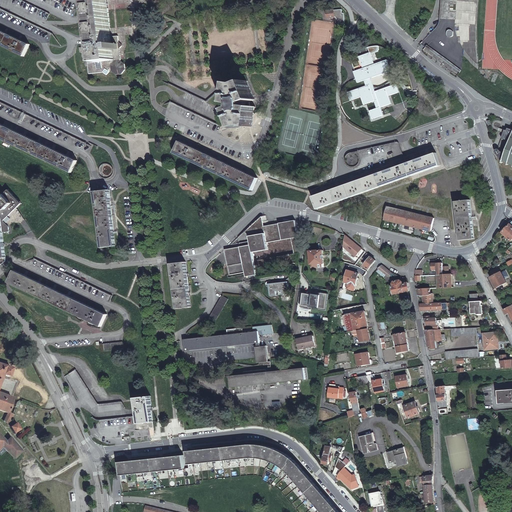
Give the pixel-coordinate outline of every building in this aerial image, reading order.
[(2,0),(47,20),(51,13),(21,0),(2,0)] [(99,61),(114,60),(112,36),(107,0),(91,0),(93,10),(89,10),(91,30),(95,30),(96,43),(99,61)] [(457,0),(441,0),(441,19),(457,20),(457,0)] [(457,0),(457,20),(457,36),(462,46),(470,56),(479,65),(478,42),(477,26),(478,0),(457,0)] [(0,16),(49,41),(53,34),(0,8),(0,16)] [(344,13),(342,13),(338,13),(338,9),(329,11),(330,17),(337,17),(339,20),(340,24),(345,23),(344,13)] [(30,44),(0,29),(0,44),(24,56),(30,44)] [(99,61),(96,43),(86,45),(87,53),(84,56),(87,59),(89,74),(104,73),(107,75),(110,72),(109,70),(112,70),(112,72),(116,75),(121,75),(122,75),(126,70),(126,65),(122,62),(120,48),(123,45),(119,42),(118,35),(112,36),(114,60),(99,61)] [(373,46),(368,47),(370,52),(359,56),(363,68),(353,71),(357,82),(364,80),(366,86),(348,92),(351,100),(361,97),(364,104),(374,101),(377,108),(369,111),(372,119),(383,115),(380,107),(391,103),(389,96),(399,92),(396,84),(375,91),(371,78),(391,71),(387,60),(375,64),(371,52),(379,49),(379,46),(373,46)] [(425,49),(445,62),(446,60),(427,47),(425,49)] [(445,62),(461,73),(460,69),(446,60),(445,62)] [(254,100),(247,81),(239,83),(232,82),(229,102),(237,103),(237,107),(229,109),(236,128),(244,125),(252,127),(254,106),(247,106),(247,102),(254,100)] [(203,108),(206,102),(169,83),(165,90),(203,108)] [(223,97),(218,91),(206,102),(211,107),(223,97)] [(0,137),(72,172),(78,160),(0,122),(0,137)] [(511,128),(509,128),(508,130),(507,130),(506,133),(504,132),(502,138),(506,139),(511,141),(507,151),(499,148),(497,148),(496,149),(496,150),(496,151),(496,153),(497,154),(503,161),(511,164),(511,128)] [(258,178),(180,141),(174,153),(252,190),(258,178)] [(383,153),(389,169),(406,163),(398,142),(358,151),(360,158),(383,153)] [(317,209),(441,165),(436,153),(406,163),(389,169),(312,196),(317,209)] [(4,193),(17,208),(22,203),(9,189),(4,193)] [(115,245),(110,190),(95,191),(101,247),(115,245)] [(3,220),(17,208),(4,193),(0,193),(0,264),(6,260),(3,231),(9,231),(9,226),(3,220)] [(474,239),(470,200),(463,200),(463,199),(461,199),(461,201),(456,201),(459,240),(474,239)] [(431,231),(434,218),(388,207),(387,207),(384,220),(431,231)] [(240,247),(225,250),(230,275),(245,272),(246,277),(256,275),(254,261),(269,258),(266,242),(291,238),(294,254),(300,253),(302,235),(298,236),(295,220),(264,226),(262,216),(260,217),(230,245),(239,243),(240,247)] [(511,220),(502,232),(511,240),(511,239),(511,220)] [(356,257),(362,249),(356,244),(355,244),(354,243),(354,242),(345,235),(344,246),(345,246),(345,247),(356,257)] [(312,265),(322,265),(324,265),(323,251),(310,251),(311,265),(312,265)] [(367,271),(376,261),(367,254),(363,259),(366,262),(363,266),(365,268),(364,269),(367,271)] [(185,262),(171,263),(176,309),(191,307),(185,262)] [(443,267),(443,262),(431,263),(432,270),(437,270),(438,275),(443,275),(443,267)] [(388,277),(392,273),(382,265),(378,268),(388,277)] [(498,266),(490,270),(493,275),(491,276),(496,287),(506,282),(498,266)] [(9,282),(101,326),(107,314),(15,270),(9,282)] [(359,274),(348,271),(345,283),(350,285),(348,289),(355,291),(359,274)] [(454,287),(453,274),(449,274),(443,275),(438,275),(438,287),(454,287)] [(410,290),(408,282),(403,283),(402,281),(401,280),(395,281),(393,284),(394,286),(392,286),(394,294),(403,292),(405,300),(410,299),(408,291),(410,290)] [(288,282),(279,283),(280,295),(289,294),(288,282)] [(279,283),(269,284),(270,296),(280,295),(279,283)] [(311,294),(302,292),(300,306),(308,307),(308,305),(309,305),(309,306),(318,307),(317,308),(325,310),(327,293),(320,292),(316,292),(316,294),(311,293),(311,294)] [(424,304),(433,303),(433,293),(430,294),(423,294),(424,304)] [(208,318),(214,322),(228,299),(222,295),(208,318)] [(482,312),(481,301),(478,301),(471,301),(471,313),(482,312)] [(342,327),(343,333),(356,330),(356,331),(359,330),(368,329),(365,311),(343,315),(345,327),(342,327)] [(430,316),(425,316),(426,325),(424,325),(425,330),(427,330),(438,329),(438,326),(438,324),(437,324),(437,319),(437,317),(430,318),(430,316)] [(184,339),(185,351),(256,343),(259,343),(258,331),(263,331),(263,335),(273,334),(272,325),(253,327),(254,332),(243,333),(242,328),(227,329),(228,334),(184,339)] [(452,336),(477,334),(477,327),(452,328),(452,336)] [(371,340),(368,329),(359,330),(359,333),(361,341),(371,340)] [(438,329),(427,330),(430,348),(437,347),(436,340),(442,340),(441,329),(438,329)] [(401,340),(407,338),(406,332),(394,334),(396,340),(401,340)] [(487,339),(488,349),(499,348),(498,332),(484,333),(484,339),(487,339)] [(314,335),(309,336),(304,337),(298,338),(299,348),(316,345),(314,335)] [(409,351),(407,338),(401,340),(396,340),(398,353),(409,351)] [(260,346),(257,347),(259,363),(268,362),(266,346),(260,346)] [(446,352),(446,359),(457,358),(463,358),(478,357),(478,349),(446,352)] [(365,363),(371,362),(369,352),(356,354),(358,365),(365,364),(365,363)] [(503,368),(511,367),(511,359),(507,360),(506,354),(501,355),(503,368)] [(3,422),(8,426),(13,414),(7,412),(12,399),(0,394),(0,379),(2,375),(8,377),(11,369),(0,365),(0,410),(7,413),(3,422)] [(306,380),(305,368),(229,376),(231,388),(306,380)] [(87,387),(76,370),(69,374),(79,389),(91,408),(98,404),(87,387)] [(376,381),(374,374),(366,376),(367,382),(373,381),(375,393),(384,391),(383,380),(376,381)] [(409,386),(407,374),(396,376),(398,387),(409,386)] [(367,382),(366,376),(358,377),(359,385),(367,383),(367,382)] [(450,385),(437,386),(440,407),(447,406),(445,390),(451,389),(450,385)] [(344,388),(340,388),(339,389),(329,388),(328,397),(343,399),(344,388)] [(511,389),(499,390),(500,403),(511,402),(511,389)] [(356,392),(350,393),(351,401),(353,411),(359,410),(356,392)] [(139,423),(149,422),(153,422),(150,395),(136,397),(139,423)] [(122,410),(121,402),(98,405),(99,412),(122,410)] [(419,414),(416,402),(404,406),(408,418),(419,414)] [(133,424),(132,416),(116,418),(100,420),(101,428),(117,426),(133,424)] [(16,423),(10,427),(14,434),(20,430),(16,423)] [(376,444),(373,434),(367,436),(362,437),(366,452),(380,449),(379,443),(376,444)] [(10,437),(6,442),(2,446),(14,458),(22,451),(10,437)] [(250,444),(187,451),(188,464),(250,458),(260,458),(270,461),(278,465),(288,474),(300,488),(321,511),(338,511),(297,464),(286,454),(274,448),(263,445),(250,444)] [(326,446),(322,463),(329,464),(329,461),(331,461),(332,455),(330,455),(332,447),(329,446),(326,446)] [(409,464),(406,448),(389,452),(391,462),(397,461),(397,463),(397,464),(398,464),(398,466),(409,464)] [(184,468),(183,455),(119,462),(121,475),(184,468)] [(433,485),(433,475),(420,478),(420,483),(423,483),(425,493),(433,492),(433,485)] [(383,504),(380,492),(369,494),(372,506),(383,504)] [(426,503),(434,502),(434,497),(433,492),(425,493),(426,503)]
